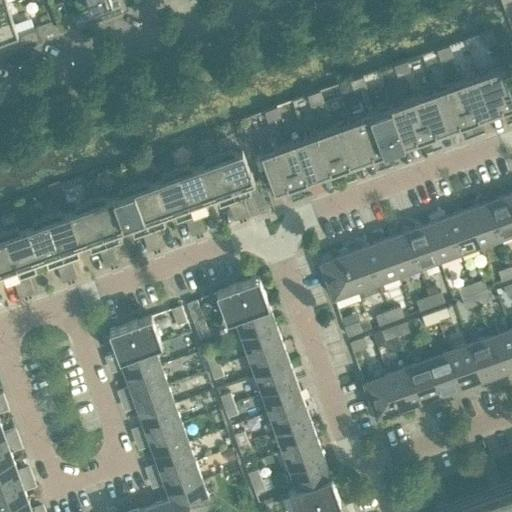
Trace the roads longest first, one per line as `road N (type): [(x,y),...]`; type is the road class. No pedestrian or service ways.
road 1 (residential): [(68,299),(119,448),(115,464),(64,484),(50,473),(0,330)]
road 2 (residential): [(278,245),(295,221),(511,144)]
road 3 (residential): [(372,465),(347,448),(278,245)]
road 4 (residential): [(68,299),(246,237),(278,245)]
road 5 (residential): [(0,95),(191,27)]
road 6 (residential): [(372,465),(511,415)]
